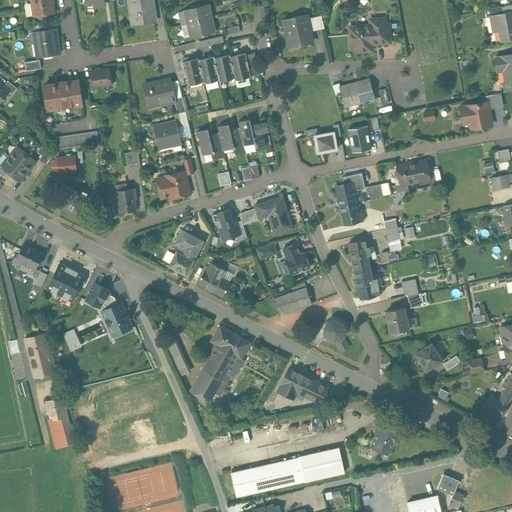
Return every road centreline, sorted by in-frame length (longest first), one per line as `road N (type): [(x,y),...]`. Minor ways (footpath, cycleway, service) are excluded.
road 1 (residential): [(368,384),(108,253)]
road 2 (track): [(139,269),(135,295),(227,511)]
road 3 (residential): [(297,174),(322,252),(372,344),(368,384)]
road 4 (residential): [(297,174),(511,133)]
road 5 (residential): [(108,253),(119,233),(297,174)]
road 6 (residential): [(498,448),(368,384)]
road 7 (residential): [(66,0),(76,59),(159,50)]
road 8 (residential): [(270,69),(406,68)]
road 9 (residential): [(108,253),(0,198)]
